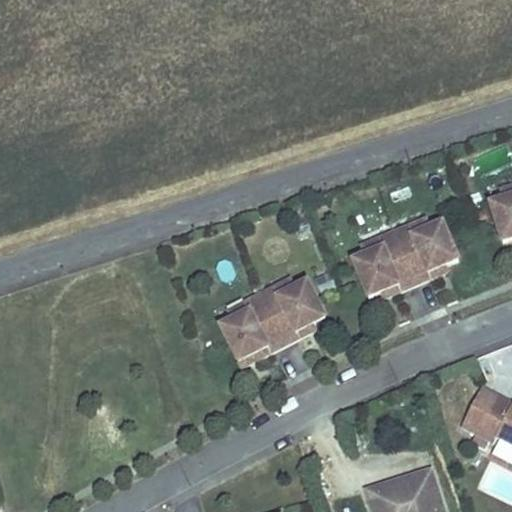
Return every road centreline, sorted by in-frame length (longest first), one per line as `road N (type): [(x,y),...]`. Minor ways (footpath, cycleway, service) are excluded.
road 1 (residential): [(0,270),(511,103)]
road 2 (residential): [(112,511),(335,388),(511,313)]
